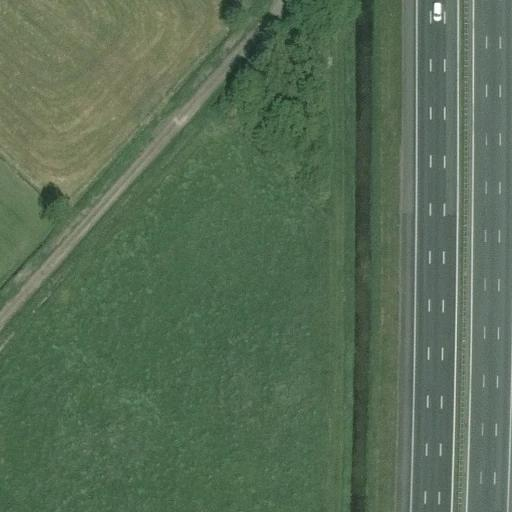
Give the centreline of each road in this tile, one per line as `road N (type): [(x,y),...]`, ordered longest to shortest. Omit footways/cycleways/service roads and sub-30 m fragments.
road 1 (motorway): [(499,511),(505,0)]
road 2 (motorway): [(434,0),(428,511)]
road 3 (track): [(284,0),(0,321)]
